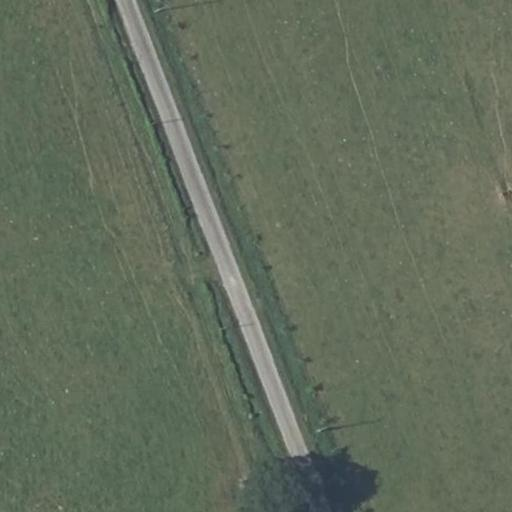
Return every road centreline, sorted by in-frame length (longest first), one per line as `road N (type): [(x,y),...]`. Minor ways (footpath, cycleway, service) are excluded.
road 1 (unclassified): [(120,0),(316,511)]
road 2 (track): [(119,93),(283,511)]
